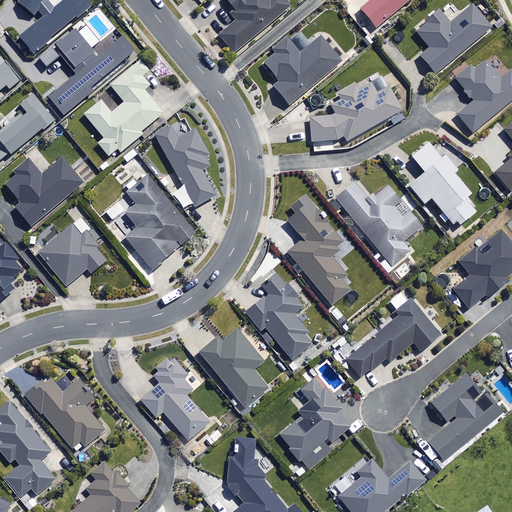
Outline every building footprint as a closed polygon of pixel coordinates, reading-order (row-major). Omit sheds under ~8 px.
[(18,36),(34,54),(53,38),(52,37),(76,16),(77,17),(92,6),(87,0),(61,0),(54,7),(48,0),(19,0),(18,2),(34,16),(38,10),(43,16),(18,36)] [(226,0),(234,8),(229,13),(235,21),(219,35),(234,53),(289,7),(283,0),(226,0)] [(370,0),(360,9),(375,27),(407,0),(370,0)] [(491,27),(472,4),(449,23),(439,11),(415,31),(429,47),(419,55),(434,74),(491,27)] [(99,56),(75,27),(56,43),(62,51),(59,54),(75,74),(47,97),(63,116),(94,91),(91,87),(136,50),(123,35),(99,56)] [(310,45),(297,28),(270,49),(272,52),(262,60),(279,80),(273,85),(288,105),(341,62),(320,37),(310,45)] [(401,54),(388,37),(380,43),(393,60),(401,54)] [(382,54),(374,45),(365,52),(373,62),(382,54)] [(149,70),(140,59),(110,85),(124,102),(112,113),(101,100),(84,114),(104,138),(98,143),(109,156),(118,148),(121,152),(142,134),(140,132),(164,112),(144,89),(150,84),(143,76),(149,70)] [(0,101),(1,100),(0,98),(0,90),(7,85),(10,89),(21,79),(5,60),(0,64),(0,101)] [(495,82),(482,65),(474,72),(469,66),(454,79),(473,101),(456,115),(471,132),(511,97),(511,72),(509,70),(495,82)] [(378,91),(371,82),(359,88),(356,83),(338,93),(341,99),(330,104),(335,113),(332,115),(310,116),(312,142),(339,140),(344,136),(347,142),(403,110),(390,85),(378,91)] [(21,113),(0,129),(0,160),(10,152),(11,154),(42,128),(43,130),(56,120),(34,93),(20,104),(27,112),(23,115),(21,113)] [(511,122),(503,130),(511,140),(511,151),(506,156),(509,160),(494,172),(509,190),(511,188),(511,122)] [(171,124),(153,135),(182,185),(184,184),(196,206),(218,194),(204,169),(210,166),(205,157),(210,154),(195,128),(178,137),(171,124)] [(423,203),(430,197),(452,224),(456,221),(458,224),(474,211),(458,191),(464,186),(453,172),(456,170),(444,154),(439,157),(427,142),(410,156),(423,172),(408,184),(423,203)] [(84,182),(62,156),(41,173),(29,158),(13,170),(17,174),(4,184),(19,202),(14,207),(31,227),(84,182)] [(114,218),(127,234),(124,236),(150,268),(194,232),(147,175),(126,192),(135,204),(124,213),(123,211),(114,218)] [(370,198),(354,180),(334,197),(391,266),(409,251),(402,241),(421,225),(409,210),(402,215),(394,206),(400,201),(387,184),(370,198)] [(340,252),(337,248),(343,243),(304,195),(290,207),(295,212),(286,219),(302,239),(287,251),(331,305),(350,289),(342,279),(347,275),(332,258),(340,252)] [(82,236),(71,224),(37,252),(65,286),(86,269),(90,273),(106,259),(93,243),(98,239),(90,230),(82,236)] [(506,278),(511,272),(511,245),(499,229),(456,261),(467,276),(451,288),(467,308),(482,296),(484,299),(508,281),(506,278)] [(0,246),(0,245),(0,300),(15,288),(9,281),(22,270),(13,260),(18,256),(6,242),(0,246)] [(304,305),(277,272),(261,285),(267,293),(245,312),(260,330),(264,326),(291,360),(312,343),(302,330),(305,328),(293,314),(304,305)] [(345,359),(360,377),(369,370),(369,371),(385,358),(388,362),(412,342),(419,350),(439,333),(410,298),(394,311),(398,316),(345,359)] [(263,361),(236,328),(221,340),(217,336),(199,351),(244,407),(267,388),(252,369),(263,361)] [(187,374),(173,357),(168,361),(166,358),(154,368),(156,371),(152,374),(160,384),(141,400),(155,417),(163,411),(187,440),(209,422),(186,394),(192,389),(182,377),(187,374)] [(467,372),(431,402),(446,421),(452,416),(455,419),(427,441),(443,461),(503,412),(486,391),(483,393),(467,372)] [(62,391),(49,376),(26,396),(77,453),(105,428),(84,405),(94,397),(77,378),(62,391)] [(331,442),(350,425),(338,412),(342,409),(313,378),(299,390),(308,400),(297,410),(301,415),(279,435),(289,446),(287,448),(298,461),(326,437),(331,442)] [(51,451),(9,401),(0,408),(0,440),(2,443),(0,444),(0,450),(10,462),(15,458),(20,465),(5,477),(20,496),(31,487),(36,494),(55,478),(40,460),(51,451)] [(300,511),(294,504),(287,510),(261,478),(264,475),(256,465),(256,460),(253,460),(253,439),(232,438),(231,459),(225,459),(225,484),(228,488),(224,491),(231,499),(235,496),(241,505),(232,511),(300,511)] [(129,485),(105,457),(89,471),(96,479),(85,488),(91,495),(69,511),(127,511),(139,502),(127,487),(129,485)] [(387,479),(372,459),(355,472),(360,478),(338,496),(350,511),(382,511),(425,478),(411,460),(387,479)] [(0,511),(8,511),(13,503),(0,497),(0,511)]
